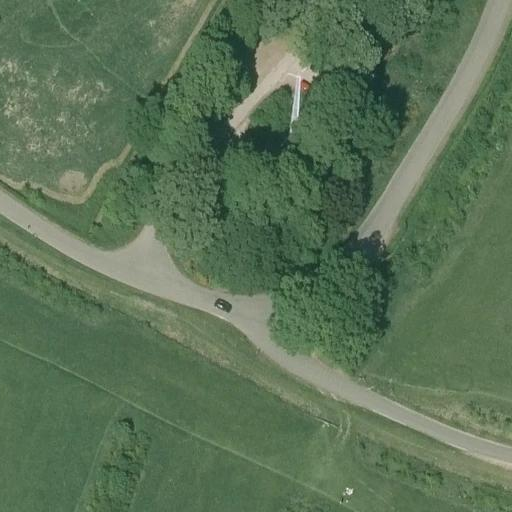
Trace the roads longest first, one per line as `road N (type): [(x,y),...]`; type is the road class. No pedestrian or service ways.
road 1 (unclassified): [(248,308),(312,289),(359,247),(454,95),(498,0)]
road 2 (unclassified): [(511,456),(438,432),(302,367),(273,348),(248,308)]
road 3 (unclassified): [(248,308),(96,260),(0,202)]
